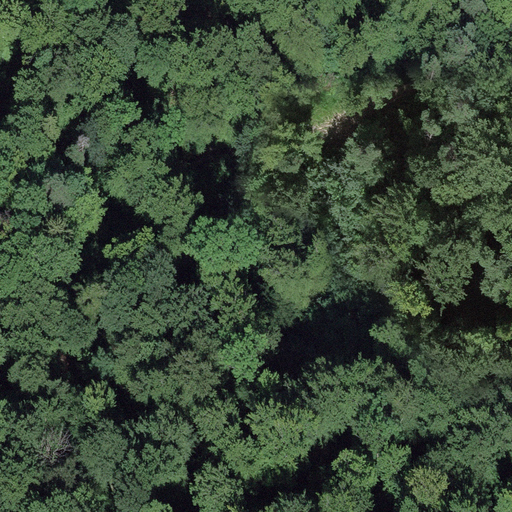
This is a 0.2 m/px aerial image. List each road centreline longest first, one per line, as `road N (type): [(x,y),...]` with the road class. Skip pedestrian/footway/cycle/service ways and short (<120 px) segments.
road 1 (track): [(0,234),(338,128),(229,198),(0,294)]
road 2 (track): [(0,358),(147,357),(315,398),(511,400)]
road 3 (track): [(338,128),(469,61),(511,48)]
